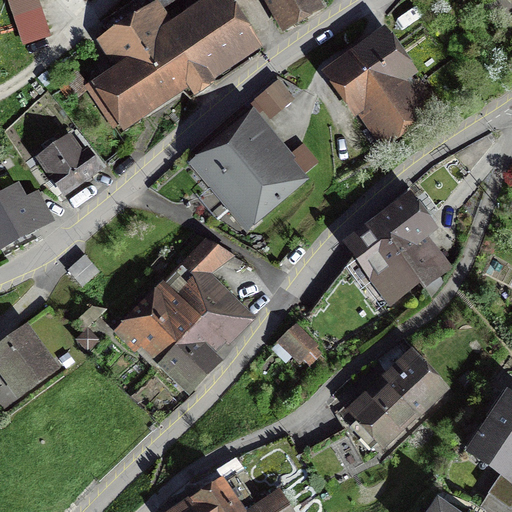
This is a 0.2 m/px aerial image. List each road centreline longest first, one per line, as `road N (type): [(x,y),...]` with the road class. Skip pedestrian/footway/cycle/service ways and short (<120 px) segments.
road 1 (residential): [(88,511),(231,367),(333,240),(428,153),(511,100)]
road 2 (residential): [(372,0),(272,63),(67,240),(0,284)]
